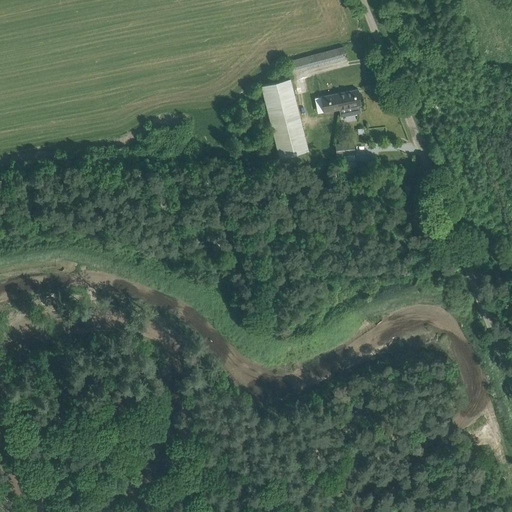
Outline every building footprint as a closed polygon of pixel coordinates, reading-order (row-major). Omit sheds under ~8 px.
[(286,62),(289,74),(347,58),(344,46),(286,62)] [(290,77),(261,85),(279,157),(308,149),(290,77)] [(361,104),(358,89),(340,92),(342,100),(337,101),(339,109),(361,104)] [(321,96),(324,112),(339,109),(337,101),(342,100),(340,92),(321,96)] [(252,110),(253,115),(265,113),(264,107),(252,110)] [(336,144),(337,156),(355,155),(354,142),(336,144)]
